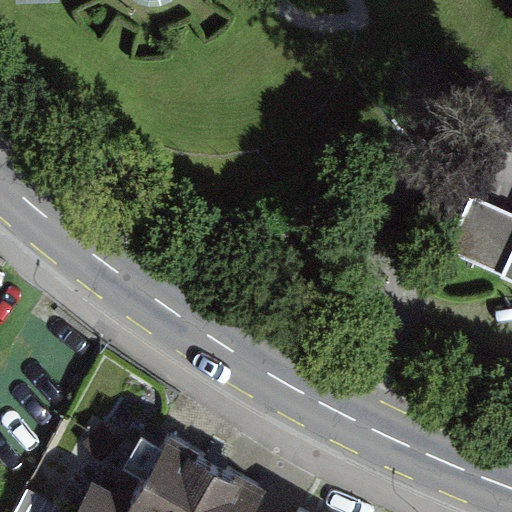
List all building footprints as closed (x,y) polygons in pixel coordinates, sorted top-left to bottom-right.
[(511,276),(511,210),(473,193),(448,248),(511,276)] [(311,211),(275,228),(285,250),(321,234),(311,211)] [(149,511),(241,511),(259,472),(160,422),(125,499),(149,511)] [(82,511),(146,511),(96,486),(82,511)] [(332,511),(299,495),(289,511),(332,511)]
